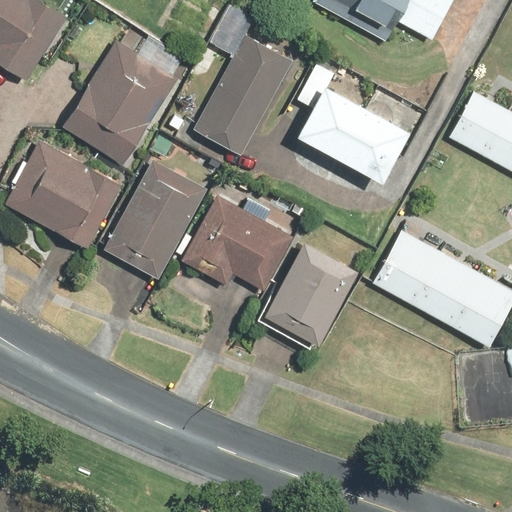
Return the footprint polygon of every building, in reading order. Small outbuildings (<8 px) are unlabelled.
[(0,0),(0,60),(30,79),(71,15),(47,0),(0,0)] [(258,13),(234,0),(231,0),(210,39),(237,55),(196,128),(245,155),(298,60),(247,31),(258,13)] [(318,0),(317,2),(389,42),(402,20),(436,39),(457,0),(318,0)] [(118,40),(66,125),(101,147),(96,154),(123,170),(180,78),(118,40)] [(389,181),(417,130),(332,85),(339,71),(319,60),(298,98),(319,109),(304,136),(389,181)] [(511,110),(479,92),(453,137),(511,170),(511,110)] [(126,184),(44,139),(30,163),(25,160),(12,184),(17,187),(9,202),(91,247),(126,184)] [(209,186),(157,158),(108,248),(160,276),(209,186)] [(270,289),(298,237),(270,222),(277,209),(251,195),(244,208),(221,196),(186,260),(230,284),(236,272),(270,289)] [(511,289),(402,230),(374,281),(495,346),(511,315),(511,289)] [(359,266),(305,237),(260,318),(315,348),(359,266)]
